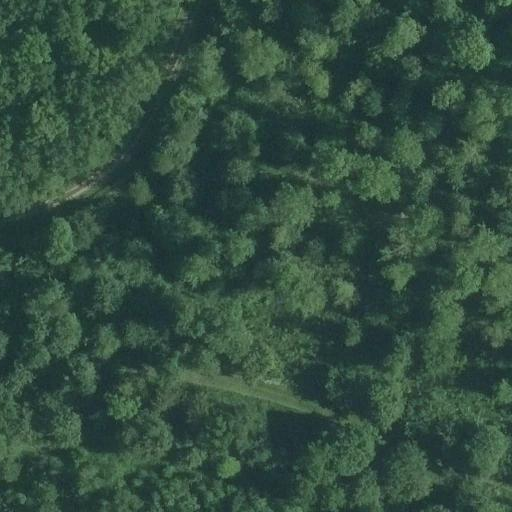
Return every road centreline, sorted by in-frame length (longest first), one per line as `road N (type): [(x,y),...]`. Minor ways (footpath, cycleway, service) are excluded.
road 1 (track): [(0,365),(144,352),(511,471)]
road 2 (track): [(204,0),(161,122),(66,196),(0,218)]
